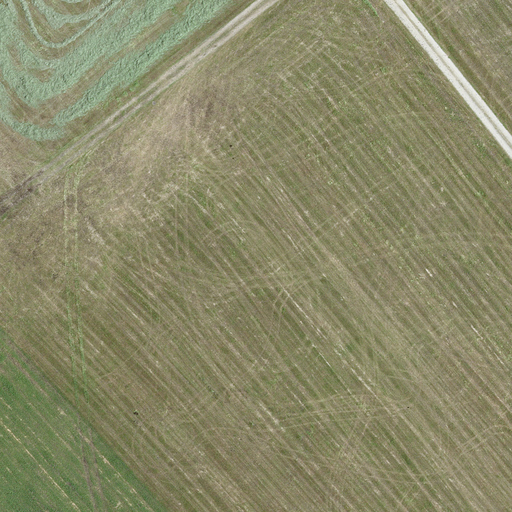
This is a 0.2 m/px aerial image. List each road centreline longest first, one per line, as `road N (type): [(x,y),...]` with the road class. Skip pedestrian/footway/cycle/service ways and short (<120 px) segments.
road 1 (track): [(45,174),(266,0)]
road 2 (track): [(511,142),(397,0)]
